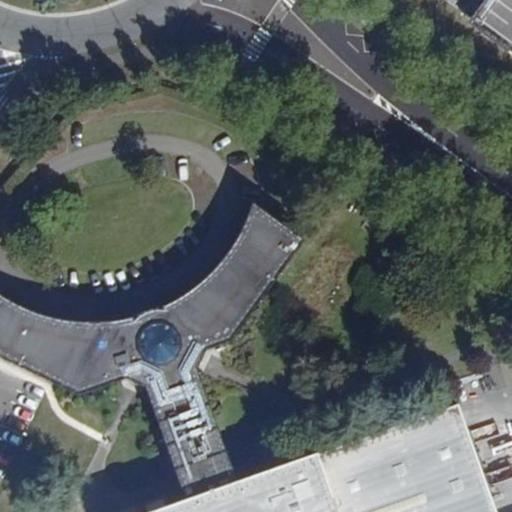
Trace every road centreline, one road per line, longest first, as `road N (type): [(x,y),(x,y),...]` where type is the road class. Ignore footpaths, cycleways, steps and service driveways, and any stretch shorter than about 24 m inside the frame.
road 1 (unclassified): [(166,3),(258,37),(453,153)]
road 2 (unclassified): [(453,153),(297,0)]
